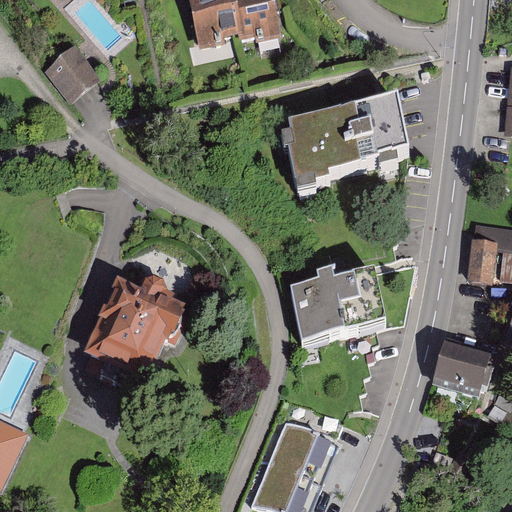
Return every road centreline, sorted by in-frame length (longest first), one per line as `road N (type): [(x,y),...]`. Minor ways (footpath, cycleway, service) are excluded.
road 1 (residential): [(368,511),(432,335),(470,43)]
road 2 (residential): [(88,141),(221,223),(256,258),(274,301),(281,340),(275,383),(227,511)]
road 3 (residential): [(470,43),(406,39),(351,0)]
